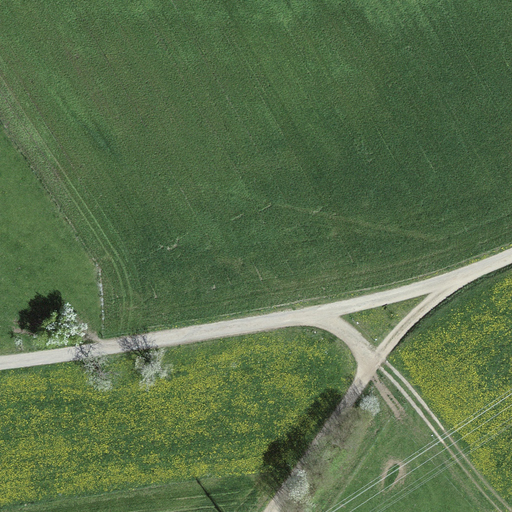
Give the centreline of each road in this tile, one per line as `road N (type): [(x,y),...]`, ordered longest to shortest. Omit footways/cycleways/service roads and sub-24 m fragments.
road 1 (track): [(453,279),(311,314),(0,361)]
road 2 (track): [(453,279),(389,340),(271,511)]
road 3 (track): [(311,314),(376,358),(506,511)]
